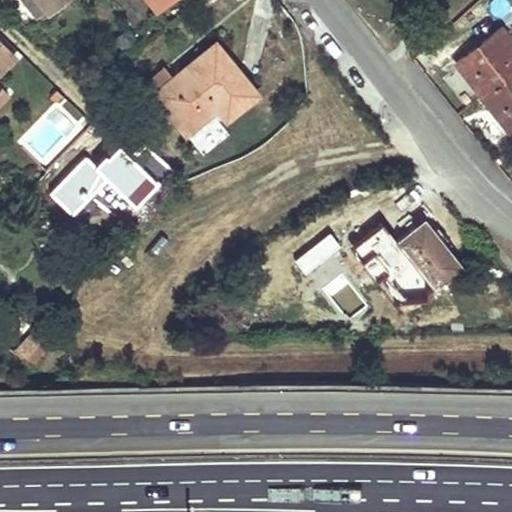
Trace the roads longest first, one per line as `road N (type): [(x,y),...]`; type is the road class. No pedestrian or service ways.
road 1 (trunk): [(0,483),(319,477)]
road 2 (trunk): [(511,417),(223,428)]
road 3 (trunk): [(511,434),(223,428)]
road 4 (residential): [(511,220),(455,165),(329,0)]
road 5 (trunk): [(223,428),(0,434)]
road 6 (trunk): [(319,477),(511,502)]
road 7 (trunk): [(319,477),(511,481)]
